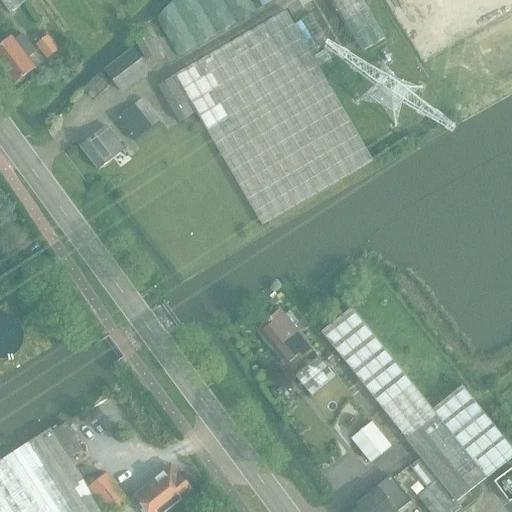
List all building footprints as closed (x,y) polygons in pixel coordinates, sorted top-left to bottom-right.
[(0,0),(0,1),(9,15),(30,0),(0,0)] [(178,56),(255,12),(248,0),(173,0),(156,19),(178,56)] [(384,38),(361,0),(254,0),(259,9),(274,0),(332,0),(362,50),(384,38)] [(311,15),(294,25),(286,11),(271,19),(174,74),(259,220),(263,227),(372,162),(317,67),(329,60),(320,43),(325,40),(311,15)] [(145,60),(157,54),(146,32),(134,39),(145,60)] [(27,60),(35,53),(22,35),(13,42),(10,38),(0,45),(0,66),(5,72),(4,77),(7,81),(11,81),(14,85),(34,69),(27,60)] [(47,59),(56,51),(46,38),(37,46),(47,59)] [(122,93),(148,73),(132,51),(105,71),(122,93)] [(92,100),(108,83),(98,74),(83,91),(92,100)] [(192,115),(186,104),(171,78),(156,87),(177,123),(192,115)] [(134,106),(116,120),(133,142),(151,128),(134,106)] [(98,171),(123,151),(105,127),(80,147),(98,171)] [(195,202),(215,193),(210,183),(230,174),(219,152),(180,171),(195,202)] [(18,292),(18,291),(16,284),(12,278),(6,275),(1,274),(0,273),(0,309),(6,308),(12,305),(16,299),(18,292)] [(351,308),(320,332),(421,459),(437,480),(427,488),(416,496),(428,511),(457,511),(461,509),(454,500),(511,457),(511,424),(474,378),(434,409),(432,410),(351,308)] [(288,368),(311,349),(281,311),(258,329),(288,368)] [(39,334),(39,333),(38,327),(36,323),(34,320),(28,315),(25,314),(20,313),(14,314),(11,315),(5,319),(2,322),(0,326),(0,327),(0,339),(2,343),(4,347),(10,351),(17,353),(21,353),(26,352),(32,349),(35,346),(37,342),(39,338),(39,334)] [(293,380),(310,400),(336,380),(319,359),(293,380)] [(363,414),(336,380),(310,400),(338,434),(343,430),(371,463),(390,447),(371,423),(364,428),(357,419),(363,414)] [(65,422),(50,432),(68,460),(83,450),(65,422)] [(49,430),(29,443),(73,511),(100,511),(88,491),(68,460),(50,432),(49,430)] [(73,511),(29,443),(0,461),(0,511),(73,511)] [(145,511),(166,511),(192,490),(179,474),(176,476),(169,468),(133,498),(145,511)] [(108,511),(115,511),(127,502),(105,475),(89,489),(108,511)] [(395,511),(409,501),(390,477),(376,488),(376,487),(344,511),(395,511)]
